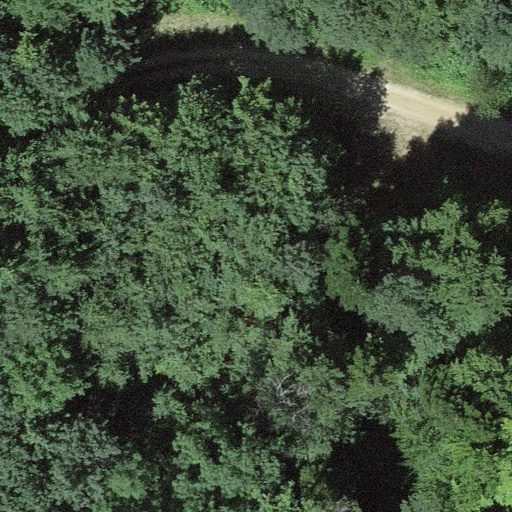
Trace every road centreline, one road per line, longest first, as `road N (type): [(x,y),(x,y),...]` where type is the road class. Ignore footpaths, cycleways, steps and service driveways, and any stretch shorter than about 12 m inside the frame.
road 1 (track): [(0,152),(136,83),(227,62),(276,65),(511,128)]
road 2 (track): [(391,96),(353,254),(164,511)]
